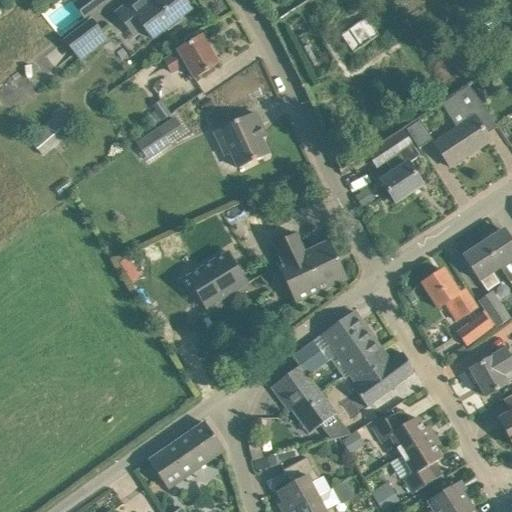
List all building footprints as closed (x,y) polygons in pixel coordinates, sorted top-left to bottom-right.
[(82,0),(75,5),(86,19),(110,1),(109,0),(82,0)] [(134,0),(116,14),(136,39),(145,31),(153,40),(167,29),(168,31),(181,21),(180,19),(191,11),(187,6),(189,5),(185,0),(134,0)] [(342,35),(355,54),(382,36),(369,18),(342,35)] [(81,62),(108,40),(92,20),(65,42),(81,62)] [(178,52),(164,61),(171,74),(186,65),(194,79),(218,65),(202,38),(178,52)] [(474,89),(483,102),(491,97),(482,83),(474,89)] [(467,122),(434,144),(450,168),(491,142),(480,125),(490,120),(469,88),(452,99),(467,122)] [(149,116),(151,119),(156,126),(172,115),(163,101),(153,108),(155,112),(149,116)] [(60,114),(29,140),(44,158),(75,133),(60,114)] [(215,133),(226,157),(232,154),(239,170),(268,156),(256,132),(262,129),(255,114),(215,133)] [(405,130),(418,150),(430,143),(418,123),(405,130)] [(137,144),(149,162),(173,146),(162,128),(137,144)] [(404,133),(369,156),(377,168),(385,162),(393,174),(381,182),(396,204),(423,186),(408,163),(419,156),(411,144),(404,133)] [(353,199),(360,211),(373,202),(366,191),(353,199)] [(511,243),(504,231),(484,244),(500,268),(510,285),(511,283),(511,243)] [(278,267),(296,304),(346,280),(328,243),(304,254),(296,236),(274,247),(283,265),(278,267)] [(500,268),(484,244),(464,258),(479,281),(480,281),(487,292),(499,284),(492,273),(500,268)] [(227,254),(186,279),(205,311),(207,309),(245,286),(246,286),(227,254)] [(438,309),(446,304),(457,322),(476,309),(465,291),(459,294),(444,270),(422,285),(438,309)] [(479,302),(497,329),(509,321),(491,294),(479,302)] [(307,377),(329,361),(344,380),(350,375),(355,383),(351,385),(356,391),(355,392),(366,408),(414,373),(403,354),(390,363),(355,313),(292,358),(299,368),(300,367),(307,377)] [(455,335),(465,349),(491,330),(481,316),(455,335)] [(486,398),(507,385),(506,383),(511,379),(511,362),(505,350),(471,370),(486,398)] [(271,388),(282,402),(285,400),(310,435),(332,418),(335,421),(322,430),(330,441),(350,436),(307,377),(300,367),(299,368),(271,388)] [(511,396),(511,397),(511,398),(511,412),(498,420),(511,444),(511,396)] [(401,457),(435,436),(429,426),(424,430),(417,418),(410,423),(402,410),(372,429),(381,444),(390,439),(401,457)] [(168,490),(224,452),(204,424),(149,462),(168,490)] [(341,443),(348,457),(364,449),(356,435),(341,443)] [(440,445),(435,436),(401,457),(411,473),(403,479),(413,495),(443,476),(435,464),(442,459),(435,448),(440,445)] [(275,457),(254,462),(256,472),(277,466),(275,457)] [(279,505),(282,511),(293,511),(331,492),(324,477),(318,480),(306,458),(283,471),(290,485),(277,492),(283,503),(279,505)] [(428,502),(433,511),(458,511),(470,505),(457,484),(428,502)] [(383,486),(370,494),(380,511),(381,511),(394,504),(383,486)] [(331,492),(293,511),(335,511),(333,507),(341,503),(334,491),(331,492)]
